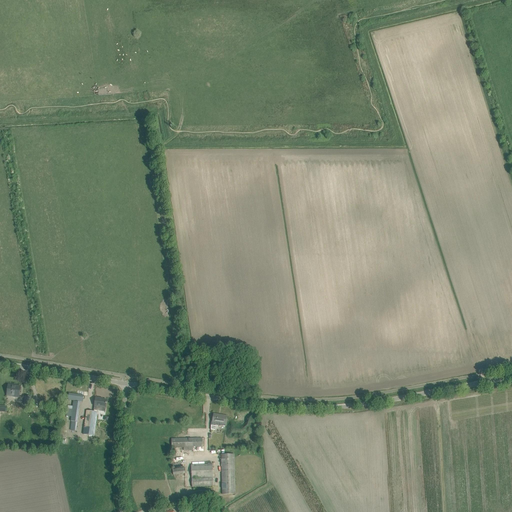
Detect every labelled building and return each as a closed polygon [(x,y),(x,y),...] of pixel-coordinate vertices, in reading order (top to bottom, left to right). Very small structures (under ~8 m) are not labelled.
[(7,393),(7,396),(19,398),(19,396),(20,386),(8,385),(7,393)] [(68,399),(83,402),(84,396),(69,393),(68,399)] [(30,406),(32,397),(25,396),(23,405),(30,406)] [(83,434),(94,436),(98,406),(106,407),(107,400),(100,399),(100,398),(96,397),(94,412),(87,411),(83,434)] [(68,406),(66,416),(72,417),(71,421),(77,422),(78,422),(81,402),(73,401),(73,407),(68,406)] [(212,421),(211,425),(216,426),(216,425),(220,426),(221,423),(226,424),(227,416),(214,414),(213,422),(212,421)] [(199,451),(207,451),(207,449),(204,449),(204,447),(207,447),(207,438),(202,438),(202,436),(196,437),(196,438),(172,439),(172,448),(193,447),(193,452),(199,452),(199,451)] [(221,455),(222,494),(235,494),(234,454),(221,455)] [(191,465),(192,487),(213,486),(213,464),(191,465)]
